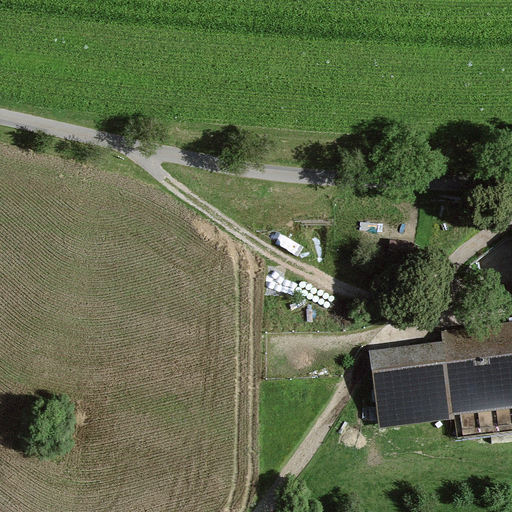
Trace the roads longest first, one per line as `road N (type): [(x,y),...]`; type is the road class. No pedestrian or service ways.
road 1 (unclassified): [(511,190),(220,169),(0,117)]
road 2 (track): [(261,511),(412,311),(511,224)]
road 3 (track): [(412,311),(321,279),(166,180),(131,147)]
